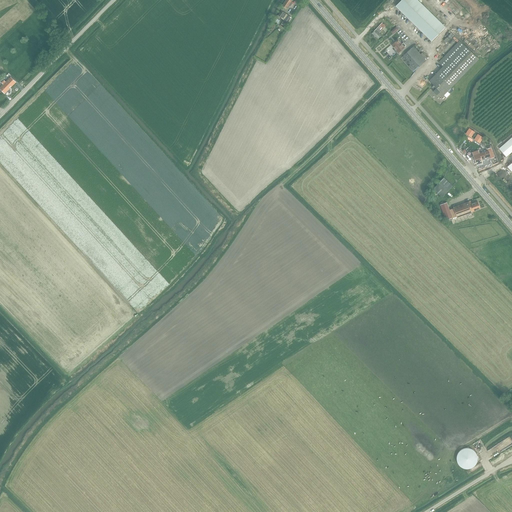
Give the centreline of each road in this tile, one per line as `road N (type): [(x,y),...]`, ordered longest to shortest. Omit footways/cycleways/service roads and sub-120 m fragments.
road 1 (secondary): [(511,227),(314,0)]
road 2 (unclassified): [(0,113),(113,0)]
